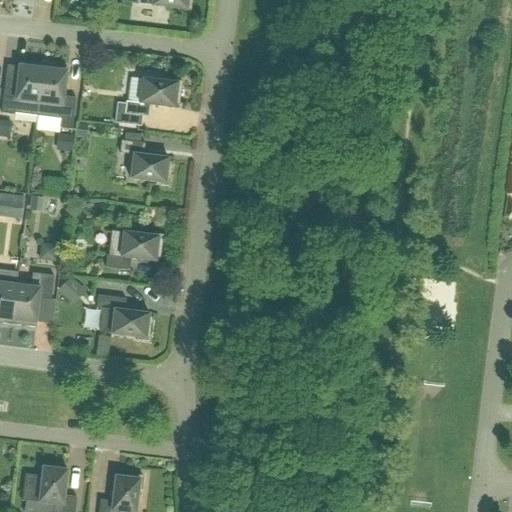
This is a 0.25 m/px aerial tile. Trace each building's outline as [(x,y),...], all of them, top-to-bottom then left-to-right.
[(138,0),(138,6),(177,11),(177,13),(191,15),(192,0),(138,0)] [(43,66),(19,64),(16,93),(4,91),(1,115),(13,117),(13,115),(16,116),(37,118),(43,66)] [(64,99),(67,69),(43,66),(37,118),(61,121),(60,130),(72,132),(76,100),(64,99)] [(168,82),(168,84),(132,80),(129,104),(126,104),(126,106),(117,105),(115,125),(141,128),(142,118),(148,119),(150,107),(175,110),(175,107),(179,108),(182,84),(168,82)] [(16,116),(14,132),(35,134),(37,118),(16,116)] [(161,118),(160,128),(179,132),(181,121),(161,118)] [(0,122),(0,125),(0,132),(9,134),(10,123),(0,122)] [(79,126),(77,137),(85,138),(86,127),(79,126)] [(133,157),(130,181),(156,184),(155,187),(169,189),(172,164),(168,164),(169,161),(144,158),(145,146),(140,145),(141,137),(125,135),(124,143),(121,143),(120,155),(133,157)] [(61,136),(59,151),(70,152),(72,137),(61,136)] [(0,217),(4,218),(6,205),(21,207),(22,199),(0,196),(0,217)] [(31,199),(30,208),(42,210),(43,200),(31,199)] [(149,238),(111,233),(108,258),(107,257),(105,270),(129,273),(131,261),(156,264),(156,261),(160,261),(163,237),(149,235),(149,238)] [(0,325),(11,326),(16,287),(18,274),(0,271),(0,325)] [(11,326),(35,329),(39,300),(51,302),(54,278),(32,275),(31,289),(16,287),(11,326)] [(70,280),(60,292),(71,302),(81,290),(70,280)] [(126,301),(98,298),(96,310),(102,311),(99,334),(111,335),(111,336),(136,340),(136,342),(150,344),(153,320),(149,319),(149,316),(124,313),(126,301)] [(74,511),(76,499),(64,497),(68,472),(64,472),(65,468),(41,465),(39,478),(25,476),(22,502),(38,504),(38,505),(54,507),(52,511),(74,511)] [(112,503),(100,502),(98,511),(136,511),(139,491),(141,492),(143,478),(119,475),(118,479),(115,478),(112,503)]
